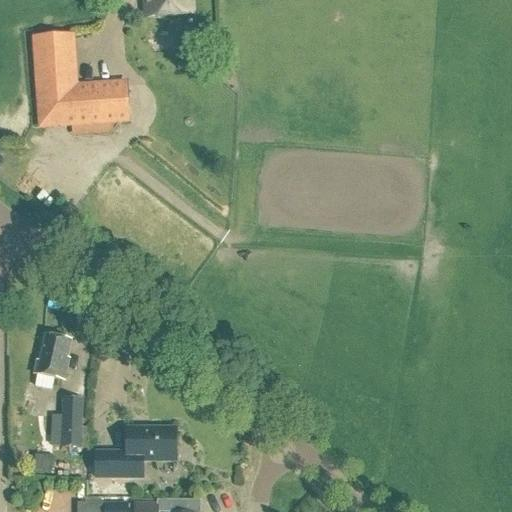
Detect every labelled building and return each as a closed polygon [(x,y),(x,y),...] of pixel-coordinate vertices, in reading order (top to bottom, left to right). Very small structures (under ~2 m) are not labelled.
[(143,0),(145,20),(194,17),(192,0),(143,0)] [(41,128),(129,122),(126,85),(75,89),(71,37),(35,40),(41,128)] [(70,344),(45,338),(39,364),(36,363),(33,377),(64,384),(69,361),(67,360),(70,344)] [(63,398),(61,449),(81,450),(83,399),(63,398)] [(126,457),(113,457),(93,457),(93,481),(146,481),(146,464),(176,464),(176,432),(126,432),(126,457)] [(34,474),(54,475),(55,459),(35,458),(34,474)] [(201,511),(201,503),(157,503),(157,506),(134,506),(134,511),(201,511)]
